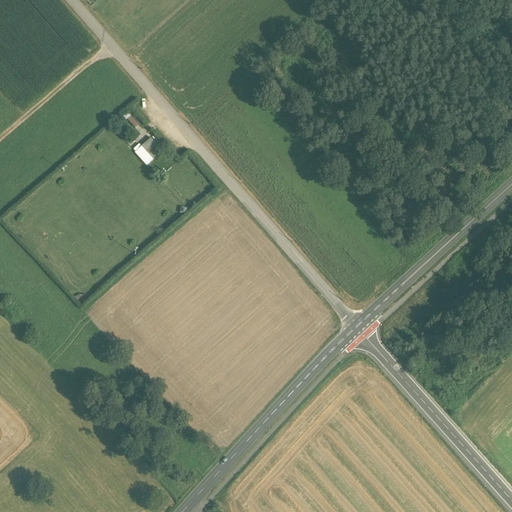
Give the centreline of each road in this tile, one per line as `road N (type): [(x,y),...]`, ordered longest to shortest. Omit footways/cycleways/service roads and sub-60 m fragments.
road 1 (residential): [(356,326),(72,0)]
road 2 (tertiary): [(183,511),(356,326)]
road 3 (tertiary): [(511,500),(356,326)]
road 4 (tertiary): [(356,326),(511,184)]
road 5 (track): [(116,50),(0,150)]
